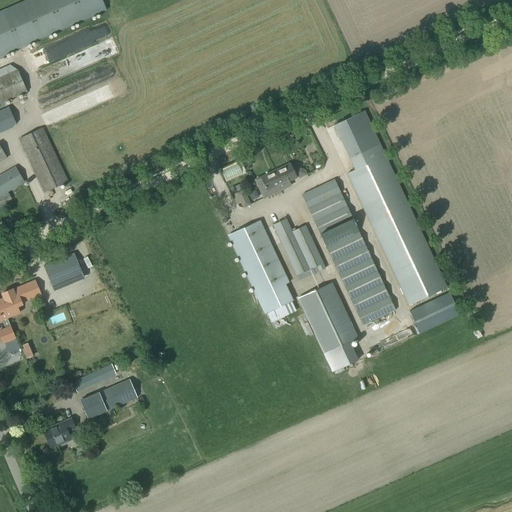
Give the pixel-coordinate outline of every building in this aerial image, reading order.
[(98,0),(28,0),(0,12),(0,57),(103,12),(98,0)] [(85,27),(65,33),(68,44),(66,44),(67,47),(90,40),(85,27)] [(36,82),(106,54),(101,43),(32,71),(36,82)] [(90,80),(104,76),(101,67),(87,70),(90,80)] [(15,71),(0,77),(0,103),(25,92),(15,71)] [(8,109),(0,111),(0,132),(15,126),(8,109)] [(42,128),(18,140),(43,194),(67,182),(42,128)] [(378,144),(348,158),(354,170),(346,174),(407,305),(445,288),(378,144)] [(261,179),(259,181),(261,184),(264,185),(267,192),(273,189),(275,193),(290,186),(288,182),(296,178),(289,164),(260,178),(261,179)] [(15,167),(0,175),(0,196),(23,183),(15,167)] [(333,180),(300,195),(362,325),(395,310),(333,180)] [(285,219),(272,225),(296,276),(297,276),(299,281),(319,272),(320,274),(326,271),(305,226),(291,232),(285,219)] [(260,221),(228,236),(257,298),(289,283),(260,221)] [(57,261),(44,267),(53,290),(83,278),(76,262),(60,269),(57,261)] [(1,294),(3,299),(11,316),(19,313),(17,307),(21,305),(20,303),(41,295),(35,280),(1,294)] [(331,283),(298,299),(324,355),(358,339),(331,283)] [(0,320),(11,316),(3,299),(0,299),(0,320)] [(15,337),(10,326),(6,328),(0,330),(0,335),(2,341),(3,342),(15,337)] [(33,356),(29,344),(20,347),(25,359),(33,356)] [(112,365),(71,382),(76,392),(116,375),(112,365)] [(128,379),(79,400),(87,419),(127,402),(136,398),(128,379)] [(70,418),(42,431),(49,449),(70,440),(67,432),(75,428),(70,418)]
